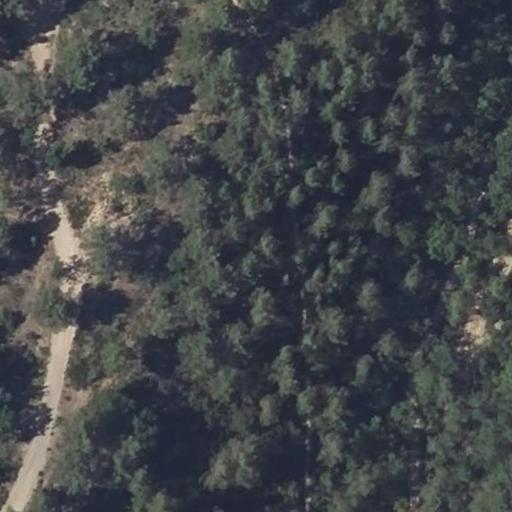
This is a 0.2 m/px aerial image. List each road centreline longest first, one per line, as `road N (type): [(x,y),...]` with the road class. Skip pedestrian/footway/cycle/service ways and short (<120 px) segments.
road 1 (track): [(511,98),(417,354),(411,511)]
road 2 (track): [(73,287),(42,0)]
